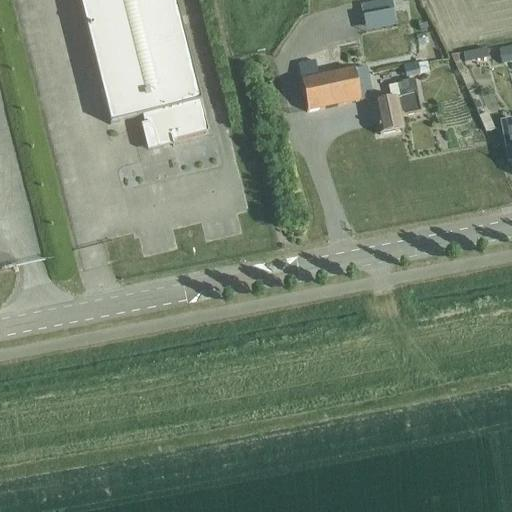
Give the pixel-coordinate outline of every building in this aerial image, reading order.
[(208,135),(201,104),(174,0),(78,0),(110,126),(142,118),(144,127),(142,127),(148,152),(173,146),(173,144),(208,135)] [(364,18),(394,12),(391,0),(361,6),(364,18)] [(23,23),(46,15),(43,5),(20,14),(23,23)] [(424,36),(415,38),(417,46),(426,44),(424,36)] [(487,51),(471,54),(473,61),(488,58),(487,51)] [(306,114),(372,101),(366,69),(318,79),(315,63),(297,67),(301,82),(300,82),(306,114)] [(403,67),(406,80),(420,77),(428,75),(426,64),(417,66),(417,64),(403,67)] [(458,64),(454,66),(457,74),(462,71),(458,64)] [(390,101),(373,105),(379,137),(403,132),(400,119),(420,115),(414,82),(402,84),(402,86),(397,87),(387,89),(390,101)] [(486,113),(479,117),(486,133),(494,129),(486,113)] [(511,120),(511,121),(501,123),(509,163),(511,162),(511,120)]
